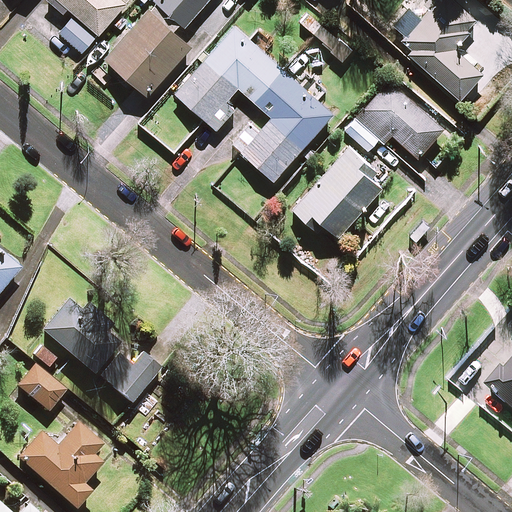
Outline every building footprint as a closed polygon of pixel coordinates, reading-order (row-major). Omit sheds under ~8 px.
[(121,0),(55,0),(73,15),(58,33),(81,53),(125,2),(121,0)] [(196,39),(183,27),(207,0),(154,0),(104,57),(147,94),(196,39)] [(402,0),(401,2),(399,0),(358,0),(351,9),(395,47),(402,39),(413,49),(409,54),(459,97),(481,72),(453,47),(476,20),(452,0),(428,0),(424,5),(418,0),(402,0)] [(308,12),(298,24),(340,61),(350,49),(308,12)] [(332,112),(234,25),(175,92),(216,129),(234,109),(225,101),(237,86),(271,116),(252,138),(244,131),(233,144),(273,179),(332,112)] [(442,127),(388,80),(356,116),(384,141),(391,133),(417,156),(442,127)] [(375,170),(351,149),(345,156),(342,153),(292,208),(316,230),(323,223),(337,235),(381,186),(370,176),(375,170)] [(0,288),(19,266),(0,249),(0,288)] [(77,305),(68,297),(42,328),(93,372),(126,332),(85,297),(77,305)] [(159,367),(142,352),(132,364),(118,352),(99,374),(131,401),(159,367)] [(65,389),(35,363),(17,384),(47,410),(65,389)] [(511,368),(491,392),(511,410),(511,368)] [(101,443),(76,421),(55,444),(41,432),(19,456),(75,506),(91,489),(83,481),(101,460),(92,452),(101,443)] [(17,511),(11,511),(0,502),(0,511),(35,511),(25,503),(17,511)]
